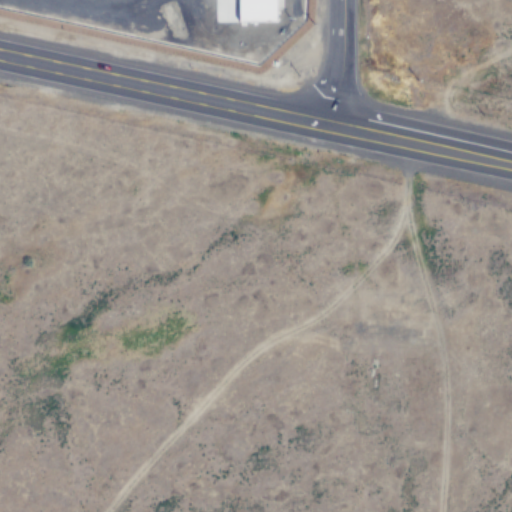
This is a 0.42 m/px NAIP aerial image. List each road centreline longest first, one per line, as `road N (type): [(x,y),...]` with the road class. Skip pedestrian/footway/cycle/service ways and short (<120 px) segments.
road 1 (trunk): [(0,51),(511,161)]
road 2 (tertiary): [(345,124),(344,0)]
